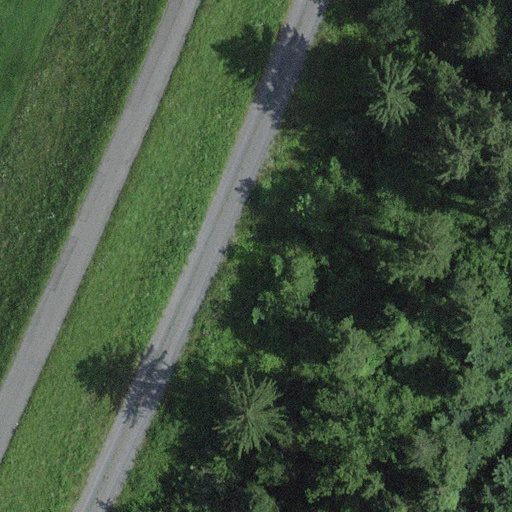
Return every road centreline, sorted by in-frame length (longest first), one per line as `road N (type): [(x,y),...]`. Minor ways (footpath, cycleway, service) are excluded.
road 1 (track): [(98,511),(324,0)]
road 2 (track): [(194,0),(0,452)]
